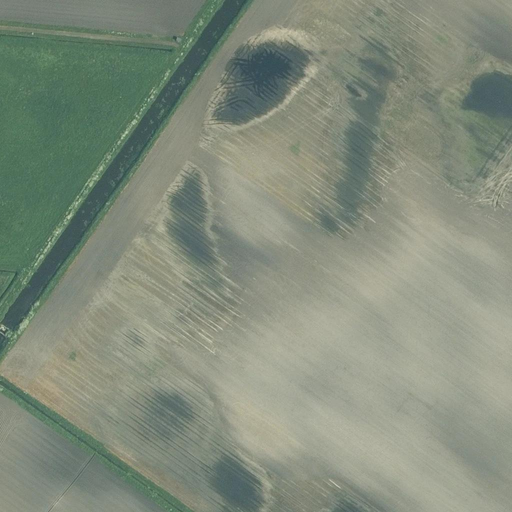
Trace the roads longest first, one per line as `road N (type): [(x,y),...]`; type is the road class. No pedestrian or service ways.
road 1 (track): [(218,0),(0,314)]
road 2 (track): [(0,30),(185,47)]
